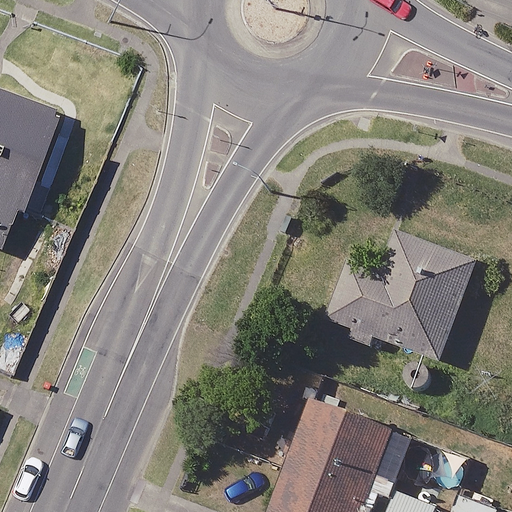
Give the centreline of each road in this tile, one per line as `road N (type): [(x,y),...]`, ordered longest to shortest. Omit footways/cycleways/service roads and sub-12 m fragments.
road 1 (secondary): [(250,77),(66,511)]
road 2 (tertiary): [(351,34),(511,93)]
road 3 (secondary): [(351,34),(314,78),(282,85),(250,77)]
